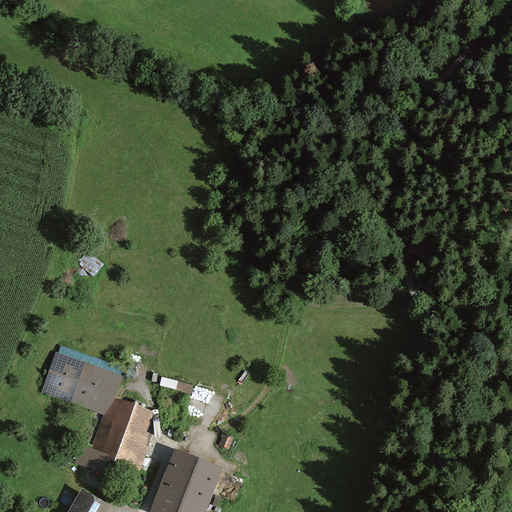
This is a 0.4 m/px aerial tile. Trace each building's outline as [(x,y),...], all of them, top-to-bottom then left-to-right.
[(128,380),(57,354),(43,392),(109,415),(96,452),(87,449),(82,463),(135,482),(159,415),(120,401),(128,380)] [(193,386),(164,377),(162,385),(191,394),(193,386)] [(195,411),(195,420),(206,419),(205,411),(195,411)] [(236,438),(226,434),(222,443),(232,447),(236,438)] [(206,511),(224,470),(179,452),(154,511),(206,511)] [(115,511),(116,511),(86,492),(72,511),(115,511)]
